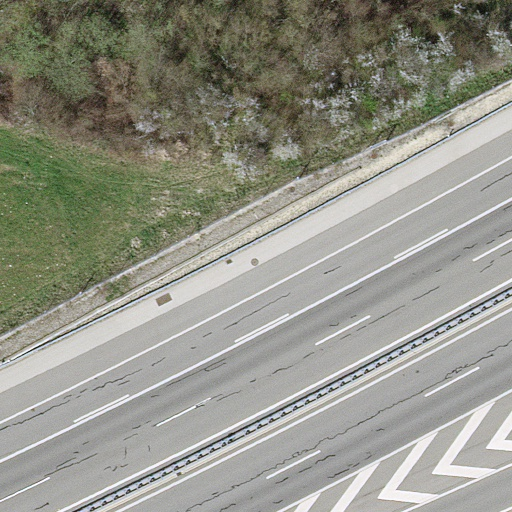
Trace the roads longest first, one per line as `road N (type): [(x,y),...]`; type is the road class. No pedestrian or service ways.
road 1 (motorway): [(511,239),(191,410),(0,499)]
road 2 (motorway): [(156,511),(511,346)]
